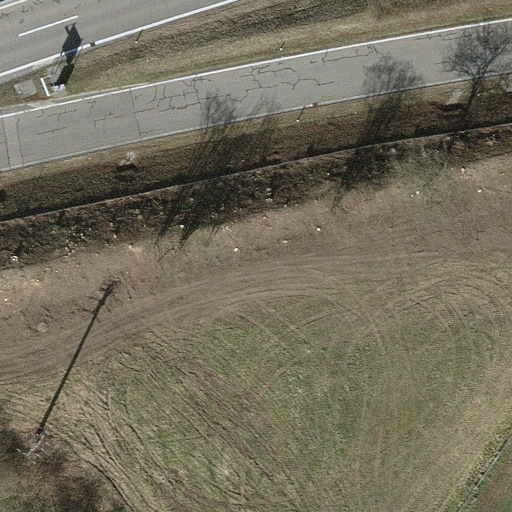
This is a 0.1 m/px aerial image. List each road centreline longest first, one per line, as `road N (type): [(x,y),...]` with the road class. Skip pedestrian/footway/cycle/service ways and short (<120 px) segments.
road 1 (trunk): [(0,143),(511,45)]
road 2 (trunk): [(0,43),(131,0)]
